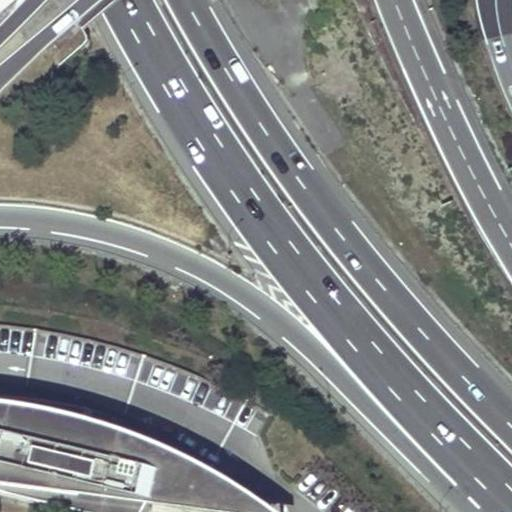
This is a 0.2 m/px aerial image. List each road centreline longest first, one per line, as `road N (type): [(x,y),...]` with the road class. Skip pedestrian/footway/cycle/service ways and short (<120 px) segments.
road 1 (motorway): [(126,0),(211,143),(318,291),(511,495)]
road 2 (motorway): [(0,216),(138,241),(216,274),(287,326),(485,511)]
road 3 (motorway): [(511,427),(306,192),(185,0)]
road 4 (motorway): [(511,246),(394,0)]
